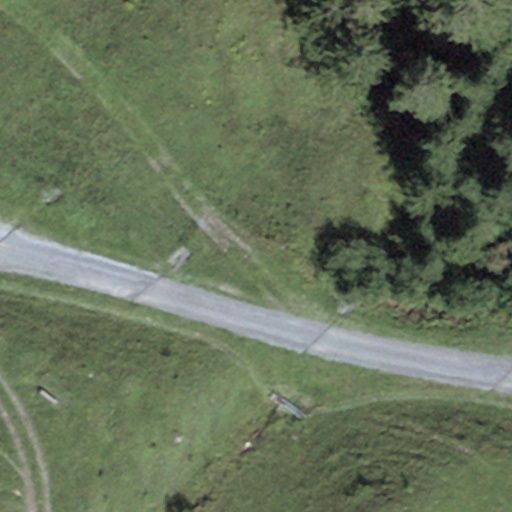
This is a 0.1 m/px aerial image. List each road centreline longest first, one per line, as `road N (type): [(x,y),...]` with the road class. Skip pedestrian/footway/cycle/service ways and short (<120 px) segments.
road 1 (track): [(511,382),(380,357),(0,252)]
road 2 (track): [(0,399),(17,421),(38,511)]
